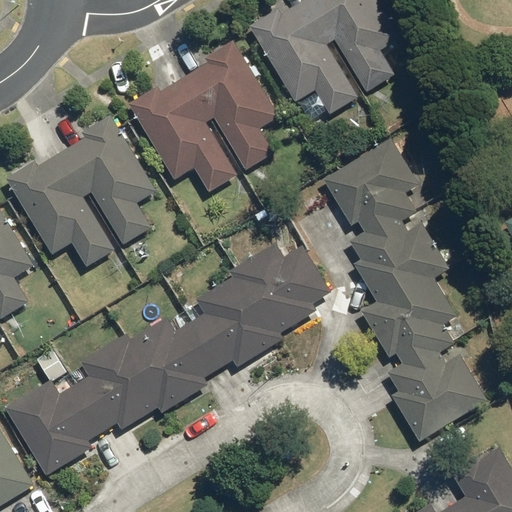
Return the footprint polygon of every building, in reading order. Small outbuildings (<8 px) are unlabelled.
[(404,38),(380,0),(308,0),(287,13),(285,9),(256,26),(258,30),(302,103),(308,99),(320,119),(334,111),(336,114),(364,97),(334,46),(342,41),(373,93),(400,76),(385,50),(404,38)] [(168,91),(165,86),(134,105),(180,181),(200,169),(215,193),(245,175),(212,121),(220,117),(252,171),(279,155),(263,129),(283,117),(239,42),(211,58),(214,64),(168,91)] [(161,191),(116,115),(90,131),(93,136),(45,164),(42,159),(12,178),(58,256),(78,244),(92,267),(121,250),(89,196),(97,192),(128,245),(159,227),(144,201),(161,191)] [(402,136),(331,178),(358,225),(362,222),(368,234),(356,241),(365,258),(358,262),(381,301),(368,309),(403,368),(393,374),(404,391),(397,396),(422,440),(492,399),(449,325),(463,317),(440,278),(455,269),(410,193),(429,182),(402,136)] [(41,264),(0,195),(0,308),(6,318),(35,301),(20,276),(41,264)] [(56,380),(12,407),(54,475),(99,447),(95,441),(124,423),(128,429),(163,407),(167,414),(212,386),(208,379),(239,359),(246,370),(291,341),(286,334),(323,311),(319,305),(337,293),(307,245),(289,257),(287,253),(278,258),(271,247),(234,271),(239,278),(202,300),(204,303),(175,320),(173,316),(136,339),(132,333),(113,345),(117,351),(108,356),(104,350),(83,363),(92,377),(64,394),(56,380)] [(0,508),(39,485),(0,422),(0,508)] [(511,511),(511,459),(503,445),(470,465),(480,483),(466,491),(470,497),(445,511),(444,511),(438,501),(418,511),(511,511)]
